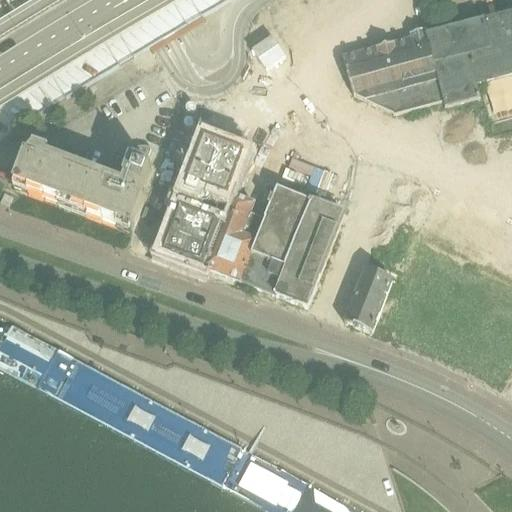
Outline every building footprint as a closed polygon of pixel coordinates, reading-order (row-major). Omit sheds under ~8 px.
[(511,13),(449,30),(456,60),(469,57),(477,88),(511,78),(511,13)] [(344,58),(342,59),(350,88),(380,104),(437,90),(441,100),(478,91),(477,89),(477,88),(469,57),(456,60),(449,30),(440,33),(426,36),(426,32),(410,36),(411,41),(401,44),(344,58)] [(205,143),(163,255),(167,257),(203,271),(203,270),(228,204),(231,195),(245,159),(212,146),(205,143)] [(26,158),(14,189),(133,234),(133,233),(144,203),(135,199),(136,193),(134,192),(135,186),(144,190),(152,170),(146,168),(152,150),(144,149),(139,149),(136,149),(131,152),(124,159),(118,174),(127,177),(125,182),(127,183),(122,195),(46,166),(49,158),(50,158),(51,156),(35,151),(34,152),(29,159),(26,158)] [(328,259),(344,217),(303,201),(277,192),(264,222),(241,285),(300,308),(307,311),(328,259)] [(241,285),(264,222),(252,217),(256,207),(232,197),(229,205),(209,256),(208,258),(204,270),(241,285)] [(436,321),(430,336),(484,359),(497,353),(504,337),(453,316),(458,305),(470,300),(456,294),(476,286),(498,296),(506,293),(511,277),(511,276),(481,263),(473,267),(462,262),(436,273),(439,282),(434,296),(421,291),(416,293),(425,316),(436,321)] [(345,326),(372,337),(394,283),(367,271),(366,271),(345,326)]
